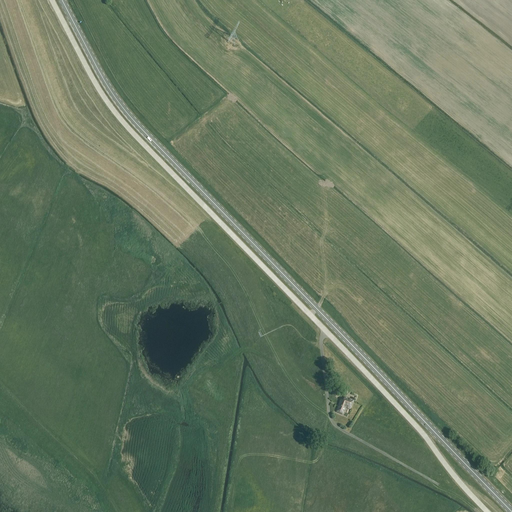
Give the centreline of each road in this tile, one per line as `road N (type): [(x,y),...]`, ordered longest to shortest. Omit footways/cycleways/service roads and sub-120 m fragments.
road 1 (primary): [(511,511),(121,106),(61,0)]
road 2 (unclassified): [(326,331),(121,120),(51,0)]
road 3 (unclassified): [(487,511),(326,331)]
road 4 (unclassified): [(326,331),(320,344),(332,422),(439,485)]
